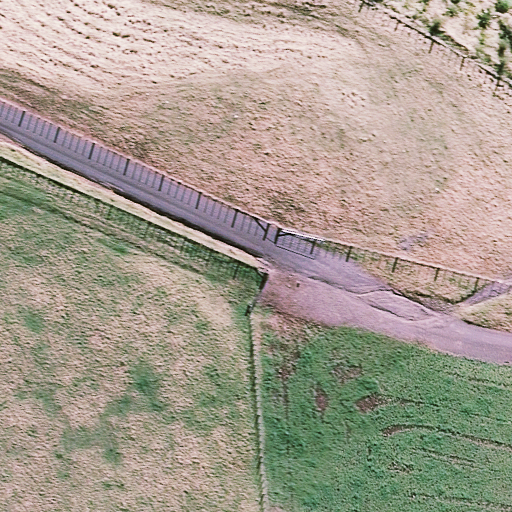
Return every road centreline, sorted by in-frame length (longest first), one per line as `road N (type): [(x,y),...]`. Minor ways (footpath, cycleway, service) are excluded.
road 1 (track): [(0,126),(442,330),(511,347)]
road 2 (track): [(317,511),(313,270)]
